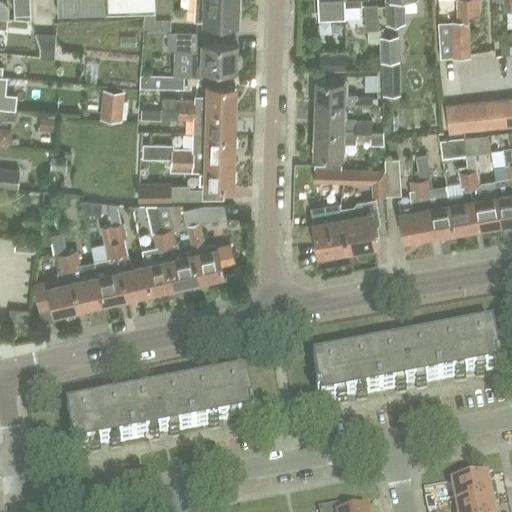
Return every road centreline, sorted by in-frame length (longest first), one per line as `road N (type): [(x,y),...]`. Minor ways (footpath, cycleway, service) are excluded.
road 1 (residential): [(268,312),(276,0)]
road 2 (unclassified): [(0,375),(268,312)]
road 3 (unclassified): [(268,312),(511,269)]
road 4 (residential): [(178,482),(389,442)]
road 5 (residential): [(26,511),(178,482)]
road 6 (residential): [(19,511),(0,383)]
road 7 (residential): [(389,442),(511,418)]
